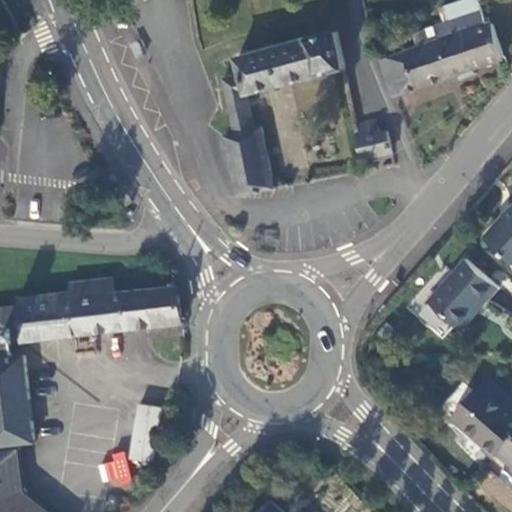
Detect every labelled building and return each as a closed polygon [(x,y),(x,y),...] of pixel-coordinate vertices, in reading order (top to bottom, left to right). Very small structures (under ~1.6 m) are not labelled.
[(463,0),(438,9),(444,25),(479,12),(475,0),(463,0)] [(417,49),(384,61),(396,96),(506,58),(495,23),(488,25),(483,11),(479,12),(444,25),(434,28),(439,42),(417,49)] [(413,35),(417,49),(439,42),(434,28),(413,35)] [(247,94),(346,69),(337,32),(238,58),(242,77),(247,94)] [(257,130),(247,94),(242,77),(222,82),(236,135),(257,130)] [(362,139),(382,133),(379,129),(375,125),(370,123),(365,124),(359,127),(362,139)] [(257,130),(236,135),(224,139),(239,196),(276,189),(261,129),(257,130)] [(362,139),(366,159),(394,152),(389,132),(382,133),(362,139)] [(511,207),(484,240),(511,263),(511,207)] [(497,290),(466,263),(430,304),(461,331),(484,304),(497,290)] [(103,330),(183,321),(179,286),(115,293),(113,277),(73,282),(74,290),(16,298),(17,303),(0,305),(0,451),(0,453),(0,452),(0,511),(62,511),(29,489),(23,448),(19,449),(18,444),(37,441),(24,356),(12,357),(9,338),(21,337),(22,340),(103,330)] [(493,395),(498,389),(487,379),(481,385),(493,395)] [(487,443),(499,453),(500,452),(511,437),(511,402),(507,408),(493,395),(481,385),(452,418),(484,446),(487,443)] [(511,400),(505,395),(498,389),(493,395),(507,408),(511,402),(511,400)] [(153,464),(159,406),(135,403),(128,461),(153,464)] [(511,437),(500,452),(511,462),(511,437)] [(484,446),(496,457),(499,453),(487,443),(484,446)] [(106,453),(107,486),(129,486),(128,452),(106,453)]
